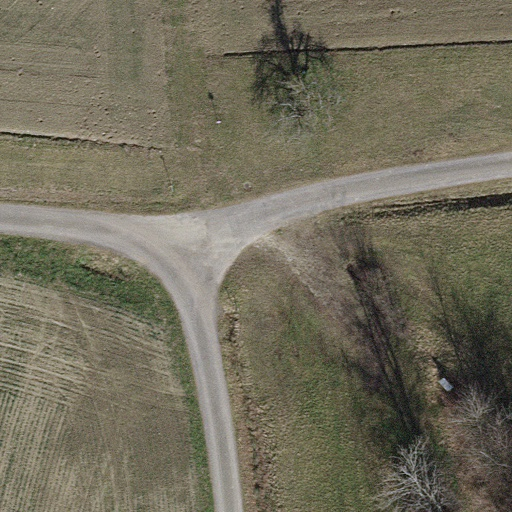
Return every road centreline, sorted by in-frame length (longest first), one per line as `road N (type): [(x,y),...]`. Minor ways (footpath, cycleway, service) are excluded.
road 1 (track): [(193,237),(266,239),(313,277),(355,324),(440,455),(463,511)]
road 2 (track): [(193,237),(338,190),(511,163)]
road 3 (track): [(231,511),(193,237)]
road 4 (track): [(193,237),(202,118),(184,0)]
road 5 (residential): [(0,219),(193,237)]
